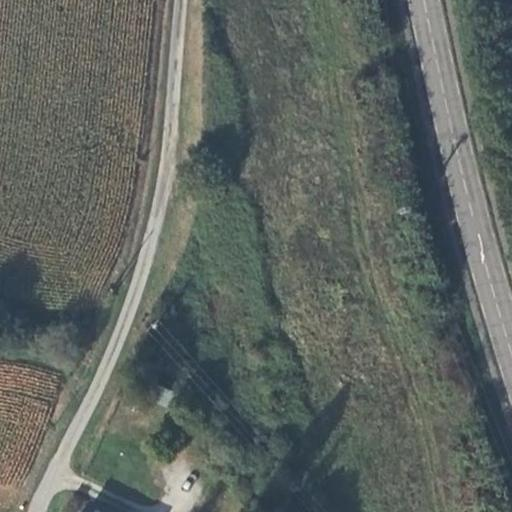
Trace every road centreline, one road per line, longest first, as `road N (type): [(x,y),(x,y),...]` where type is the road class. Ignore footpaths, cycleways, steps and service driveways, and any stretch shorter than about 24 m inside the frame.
road 1 (unclassified): [(39,511),(138,288),(168,162),(185,0)]
road 2 (secondary): [(511,351),(423,0)]
